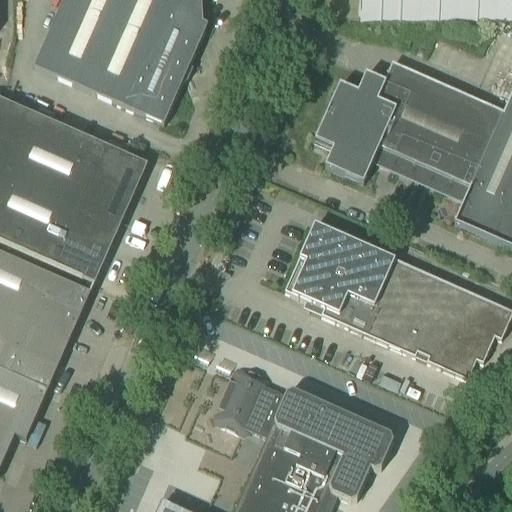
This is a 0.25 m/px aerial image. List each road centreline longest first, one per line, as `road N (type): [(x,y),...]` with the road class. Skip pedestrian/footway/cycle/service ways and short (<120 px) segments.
road 1 (unclassified): [(72,511),(223,185),(278,0)]
road 2 (unknown): [(177,285),(493,428)]
road 3 (unknown): [(33,0),(17,67),(223,185)]
